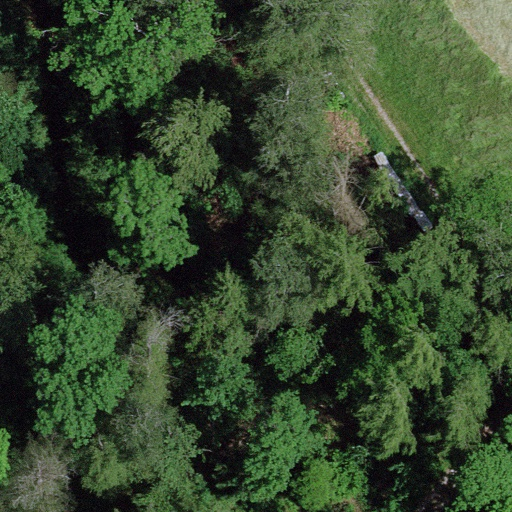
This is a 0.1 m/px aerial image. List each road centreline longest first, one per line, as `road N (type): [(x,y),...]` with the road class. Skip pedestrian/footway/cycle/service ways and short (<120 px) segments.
road 1 (track): [(289,0),(511,311)]
road 2 (track): [(511,404),(422,511)]
